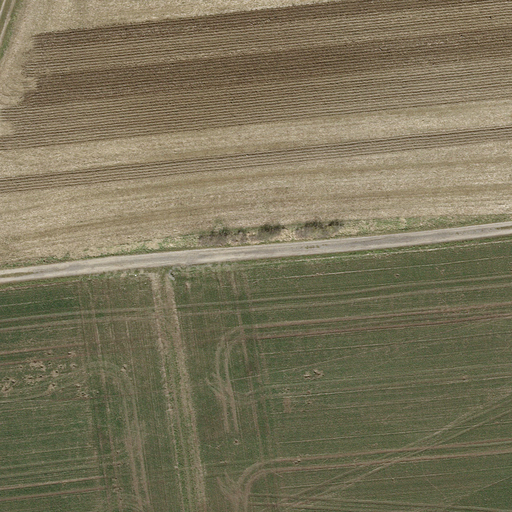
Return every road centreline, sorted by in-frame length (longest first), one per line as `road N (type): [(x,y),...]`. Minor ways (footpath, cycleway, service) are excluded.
road 1 (track): [(0,277),(511,230)]
road 2 (track): [(189,511),(156,261)]
